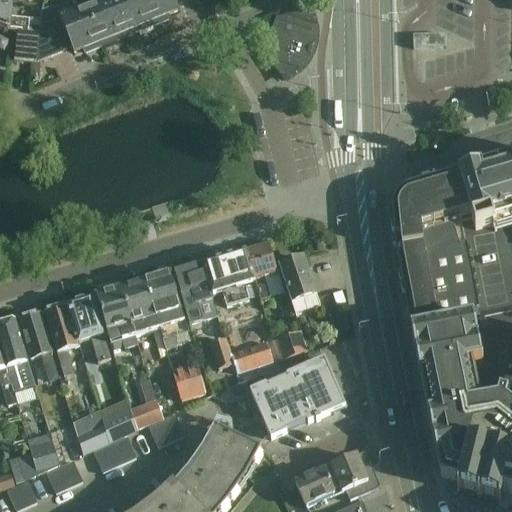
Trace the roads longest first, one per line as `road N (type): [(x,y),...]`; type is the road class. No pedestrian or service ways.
road 1 (primary): [(419,511),(356,189)]
road 2 (residential): [(0,292),(296,205)]
road 3 (residential): [(0,102),(38,102),(227,28)]
road 4 (residential): [(296,205),(268,104),(227,28)]
road 5 (primary): [(356,189),(356,12)]
road 6 (residential): [(511,135),(401,178)]
